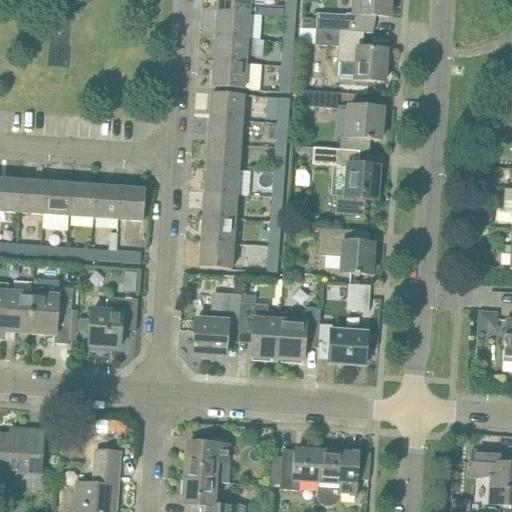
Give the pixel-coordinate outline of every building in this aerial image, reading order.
[(218,0),(217,13),(249,15),(256,15),(257,4),(250,4),(250,0),(218,0)] [(296,0),(275,0),(274,17),(295,19),(296,0)] [(389,17),(390,0),(351,0),(351,14),(345,13),(345,16),(317,14),(316,30),(364,33),(372,33),(373,16),(389,17)] [(248,40),(249,15),(217,13),(216,38),(248,40)] [(295,19),(274,17),(274,18),(284,19),(282,43),(293,43),(295,19)] [(363,49),(364,33),(316,30),(300,28),(299,45),(339,48),(338,63),(339,63),(338,79),(384,82),(387,50),(363,49)] [(216,38),(214,63),(246,65),(248,40),(216,38)] [(293,43),(282,43),(280,68),(292,68),(293,43)] [(244,90),(246,65),(214,63),(212,88),(244,90)] [(292,68),(280,68),(278,93),(290,94),(292,68)] [(337,94),(304,92),(303,107),(336,110),(337,94)] [(212,94),(210,119),(242,121),(244,96),(212,94)] [(278,99),(276,123),(287,124),(289,100),(278,99)] [(341,137),(340,150),(346,150),(360,151),(369,152),(370,140),(380,141),(383,109),(363,107),(348,107),(346,137),(341,137)] [(240,146),(242,121),(210,119),(208,144),(240,146)] [(274,148),(286,149),(287,124),(276,123),(274,148)] [(238,171),(240,146),(208,144),(206,169),(238,171)] [(272,173),(284,174),(286,149),(274,148),(272,173)] [(360,151),(346,150),(313,148),(312,165),(348,167),(346,198),(337,197),(335,214),(364,216),(365,200),(376,201),(378,167),(359,165),(360,151)] [(488,164),(489,149),(480,148),(479,163),(488,164)] [(488,183),(489,169),(476,168),(474,182),(488,183)] [(206,169),(204,193),(237,196),(238,171),(206,169)] [(284,174),(272,173),(263,173),(261,197),(270,197),(282,198),(284,174)] [(0,211),(18,213),(21,181),(0,180),(0,211)] [(46,183),(21,181),(18,213),(43,215),(46,183)] [(43,215),(68,217),(70,185),(46,183),(43,215)] [(68,217),(93,218),(95,187),(70,185),(68,217)] [(95,187),(93,218),(118,220),(120,189),(95,187)] [(145,190),(120,189),(118,220),(143,222),(145,190)] [(235,221),(237,196),(204,193),(203,218),(235,221)] [(280,223),(282,198),(270,197),(268,222),(280,223)] [(475,226),(491,228),(492,212),(476,210),(475,226)] [(235,221),(203,218),(201,243),(233,246),(235,221)] [(268,241),(268,248),(278,249),(280,223),(268,222),(263,222),(261,240),(268,241)] [(471,228),(470,237),(479,238),(480,228),(471,228)] [(349,231),(319,229),(317,256),(343,258),(342,274),(355,274),(355,277),(359,277),(359,275),(371,275),(373,245),(344,243),(345,232),(349,232),(349,231)] [(91,250),(90,261),(115,262),(117,237),(117,234),(110,233),(109,251),(91,250)] [(125,238),(117,237),(115,262),(140,264),(141,248),(124,247),(125,238)] [(0,253),(15,255),(16,244),(0,243),(0,253)] [(231,271),(233,246),(201,243),(199,268),(231,271)] [(41,246),(16,244),(15,255),(40,257),(41,246)] [(66,248),(65,259),(90,261),(91,250),(85,250),(86,245),(76,244),(76,249),(66,248)] [(40,257),(65,259),(66,248),(41,246),(40,257)] [(276,274),(278,249),(268,248),(266,273),(276,274)] [(467,257),(467,268),(481,269),(481,258),(467,257)] [(239,329),(240,305),(242,277),(234,277),(233,296),(213,295),(211,321),(195,320),(193,354),(225,356),(227,328),(239,329)] [(29,334),(32,295),(7,293),(8,286),(0,285),(0,340),(4,341),(5,333),(29,334)] [(370,286),(347,285),(346,312),(368,313),(370,286)] [(32,295),(29,334),(54,336),(54,344),(69,345),(73,289),(57,288),(57,297),(32,295)] [(138,301),(118,299),(106,298),(105,312),(87,311),(86,320),(79,319),(78,330),(90,331),(88,346),(119,348),(121,331),(135,332),(138,301)] [(251,358),(277,360),(279,322),(267,321),(268,306),(240,305),(239,329),(239,334),(253,335),(251,358)] [(279,322),(277,360),(303,362),(304,348),(305,339),(318,340),(319,324),(320,310),(305,309),(304,314),(280,313),(279,322)] [(511,361),(511,320),(505,320),(502,361),(511,361)] [(332,325),(319,324),(318,340),(330,341),(329,364),(365,366),(367,334),(331,332),(332,325)] [(109,421),(108,433),(124,434),(125,422),(109,421)] [(197,423),(196,432),(213,433),(214,424),(197,423)] [(0,479),(15,480),(16,472),(40,474),(42,452),(43,432),(21,431),(20,437),(0,435),(0,479)] [(185,480),(215,482),(229,483),(230,466),(227,464),(228,445),(189,443),(188,455),(186,455),(185,480)] [(317,498),(320,452),(295,450),(295,452),(282,451),(279,491),(298,492),(299,482),(318,483),(317,498)] [(489,505),(503,506),(511,506),(511,465),(502,465),(503,454),(471,451),(469,475),(491,477),(489,505)] [(320,452),(317,498),(320,498),(320,500),(320,501),(321,502),(323,503),(325,504),(327,505),(330,504),(332,504),(335,502),(336,500),(337,498),(338,495),(355,496),(358,456),(346,455),(346,454),(320,452)] [(77,485),(75,511),(113,511),(115,488),(117,488),(118,471),(120,454),(95,453),(94,469),(93,486),(77,485)] [(215,482),(185,480),(183,506),(184,506),(183,511),(245,511),(245,508),(214,497),(215,482)]
